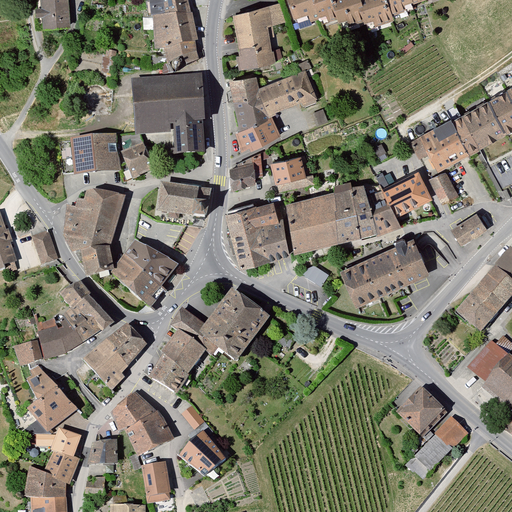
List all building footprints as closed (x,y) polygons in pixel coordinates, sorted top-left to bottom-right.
[(68,0),(41,0),(43,31),(71,29),(68,0)] [(188,0),(147,0),(143,1),(152,49),(161,52),(165,65),(180,62),(185,70),(199,62),(188,0)] [(287,0),(289,4),(293,17),(307,13),(310,22),(316,22),(332,20),(336,24),(343,21),(346,28),(359,22),(365,27),(391,21),(398,15),(396,12),(400,9),(403,12),(411,9),(410,3),(419,0),(287,0)] [(278,5),(229,15),(237,56),(235,57),(235,73),(282,62),(278,49),(268,52),(268,39),(274,37),(273,27),(284,23),(278,5)] [(233,134),(241,154),(278,135),(270,117),(300,104),(304,108),(317,101),(303,73),(311,69),(307,62),(298,66),(299,73),(257,89),(254,77),(226,82),(237,130),(233,134)] [(199,76),(128,80),(125,109),(132,137),(167,135),(167,158),(202,156),(200,132),(203,132),(198,102),(199,76)] [(447,121),(411,142),(420,159),(423,158),(432,171),(511,129),(511,88),(450,123),(447,121)] [(85,137),(67,140),(69,180),(90,175),(118,173),(114,137),(85,137)] [(152,170),(139,144),(116,155),(130,181),(152,170)] [(250,163),(230,169),(232,193),(254,186),(251,179),(261,178),(259,162),(271,158),(268,149),(250,157),(250,163)] [(296,155),(268,163),(272,185),(274,185),(276,193),(314,185),(303,156),(296,155)] [(332,192),(282,204),(284,231),(291,255),(398,227),(393,217),(428,200),(415,173),(387,184),(382,174),(375,177),(380,185),(365,188),(351,188),(348,184),(334,186),(332,192)] [(444,173),(427,180),(439,206),(457,197),(444,173)] [(211,189),(161,182),(157,210),(207,217),(211,189)] [(125,197),(93,188),(88,191),(87,200),(79,199),(78,208),(70,206),(65,235),(70,256),(80,253),(86,275),(114,269),(112,251),(111,249),(125,197)] [(272,203),(226,215),(242,270),(287,256),(272,203)] [(474,212),(449,229),(460,247),(486,230),(474,212)] [(0,271),(4,267),(8,277),(19,273),(15,263),(10,247),(14,246),(8,229),(5,230),(0,214),(0,271)] [(46,231),(29,238),(40,269),(58,262),(46,231)] [(393,247),(337,272),(340,283),(346,296),(353,308),(426,276),(410,240),(401,244),(401,240),(391,243),(393,247)] [(175,267),(136,242),(114,273),(152,312),(166,293),(159,288),(175,267)] [(451,314),(478,337),(511,296),(511,252),(507,249),(451,314)] [(303,275),(321,286),(329,274),(310,262),(303,275)] [(34,343),(9,348),(16,369),(40,361),(63,355),(79,345),(98,333),(100,334),(113,323),(78,283),(61,292),(56,297),(69,311),(60,317),(62,320),(53,324),(52,320),(39,325),(40,331),(33,334),(34,343)] [(160,356),(145,378),(173,397),(186,377),(184,374),(203,353),(209,356),(213,351),(232,363),(267,317),(264,316),(271,309),(261,303),(255,310),(228,291),(203,325),(179,309),(167,328),(173,332),(157,354),(160,356)] [(125,326),(80,360),(90,375),(110,394),(122,378),(119,375),(145,347),(125,326)] [(296,340),(282,331),(274,342),(287,352),(296,340)] [(495,347),(490,343),(469,369),(487,384),(482,390),(511,415),(511,419),(501,432),(511,440),(511,344),(503,337),(495,347)] [(36,367),(27,372),(29,377),(23,381),(30,399),(35,400),(24,411),(44,436),(75,411),(52,389),(36,367)] [(401,412),(395,417),(423,445),(402,467),(412,477),(415,475),(420,480),(465,435),(421,390),(413,399),(411,396),(398,409),(401,412)] [(114,407),(108,414),(116,431),(124,428),(134,460),(172,441),(154,412),(132,393),(114,407)] [(205,422),(192,406),(182,414),(195,431),(205,422)] [(53,437),(30,437),(30,447),(49,448),(47,452),(50,453),(41,474),(27,469),(21,498),(30,499),(30,511),(65,511),(66,500),(63,498),(63,488),(79,461),(72,458),(81,438),(57,429),(53,437)] [(205,476),(226,458),(204,431),(179,455),(205,476)] [(115,441),(90,444),(84,467),(114,465),(115,441)] [(151,465),(138,468),(144,499),(147,504),(168,502),(164,464),(151,465)] [(91,484),(85,483),(82,489),(83,495),(103,498),(105,478),(92,476),(91,484)]
